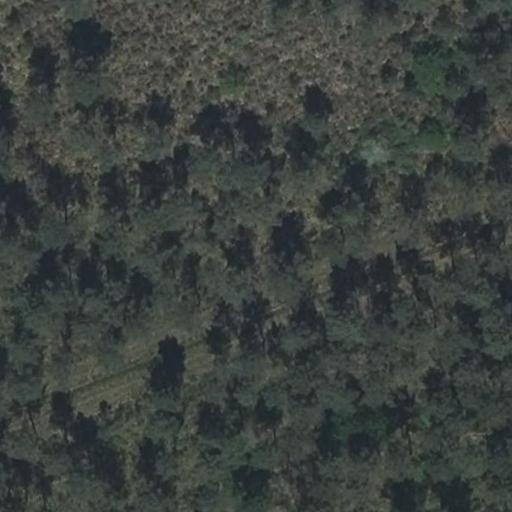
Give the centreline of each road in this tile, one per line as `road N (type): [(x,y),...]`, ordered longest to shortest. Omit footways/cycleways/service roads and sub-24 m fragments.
road 1 (track): [(0,398),(511,201)]
road 2 (track): [(0,444),(511,248)]
